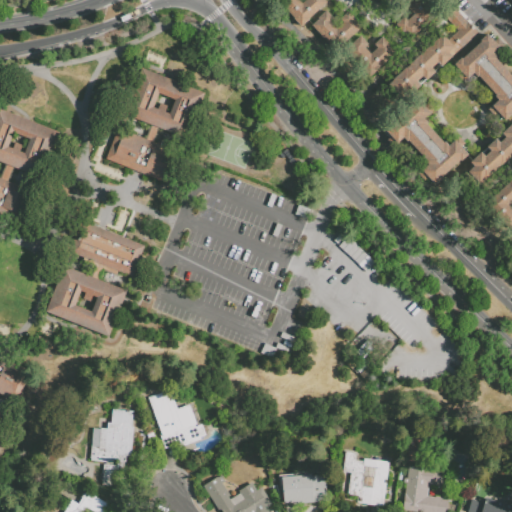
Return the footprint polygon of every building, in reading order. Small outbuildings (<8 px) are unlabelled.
[(324,0),(326,2),(299,26),(276,0),(297,0),(300,3),(303,0),(324,0)] [(394,3),(397,0),(419,0),(434,16),(407,40),(393,24),(401,17),(405,21),(411,15),(405,8),(401,11),(394,3)] [(339,18),(347,11),(361,27),(334,51),(309,22),(324,9),(332,18),(329,21),(335,28),(342,22),(339,18)] [(454,9),(476,33),(439,65),(436,62),(430,67),(433,71),(424,79),(420,75),(415,80),(419,84),(407,95),(403,91),(397,96),(386,84),(442,34),(445,38),(454,30),(444,18),(454,9)] [(492,53),(511,76),(511,111),(503,119),(496,111),(491,115),(485,108),(496,98),(472,70),(459,81),(453,74),(458,69),(451,62),(485,33),(498,47),(492,53)] [(373,43),(381,36),(395,52),(368,76),(343,47),(358,34),(367,43),(363,46),(369,53),(376,47),(373,43)] [(154,125),(126,114),(144,67),(207,92),(189,139),(162,128),(156,143),(184,153),(171,184),(107,159),(119,128),(148,139),(154,125)] [(421,119),(446,147),(452,141),(465,155),(432,185),(425,177),(420,181),(414,174),(426,164),(401,136),(389,147),(383,141),(388,137),(381,128),(414,99),(427,113),(421,119)] [(0,203),(14,209),(24,184),(11,179),(19,158),(44,168),(61,126),(0,103),(0,203)] [(511,152),(477,183),(467,171),(472,167),(468,162),(479,152),(483,156),(489,151),(485,146),(494,138),(498,143),(504,138),(500,133),(511,122),(511,152)] [(511,181),(511,182),(511,201),(508,205),(511,209),(511,227),(509,230),(486,203),(511,181)] [(86,259),(71,253),(84,222),(147,247),(135,278),(120,272),(115,283),(130,289),(111,336),(48,311),(67,264),(82,270),(86,259)] [(0,392),(0,408),(15,414),(0,453),(0,356),(32,369),(20,400),(0,392)] [(149,400),(170,391),(177,410),(189,406),(196,425),(195,426),(195,428),(202,426),(206,436),(201,439),(201,441),(178,449),(177,446),(165,450),(160,436),(161,436),(149,400)] [(108,424),(111,425),(113,411),(130,413),(129,425),(132,425),(132,428),(134,430),(131,457),(126,457),(126,464),(124,464),(123,483),(102,480),(103,469),(91,468),(91,460),(88,460),(91,430),(107,430),(108,424)] [(149,442),(146,435),(152,432),(155,440),(149,442)] [(344,474),(346,453),(357,455),(355,462),(363,463),(363,460),(389,463),(384,508),(357,505),(358,498),(348,496),(350,475),(344,474)] [(403,485),(404,468),(443,472),(442,488),(429,487),(427,499),(435,499),(435,498),(448,499),(446,511),(403,511),(406,485),(403,485)] [(279,487),(278,476),(311,474),(312,478),(325,476),(327,502),(300,505),(300,503),(284,505),(283,494),(281,494),(280,487),(279,487)] [(218,511),(203,488),(223,476),(225,479),(223,480),(226,483),(223,485),(230,497),(228,498),(230,501),(240,495),(239,493),(252,484),(269,511),(220,511),(218,511)] [(65,511),(72,502),(79,506),(86,493),(111,508),(108,511),(65,511)] [(468,511),(472,501),(484,505),(486,500),(511,507),(511,511),(468,511)]
